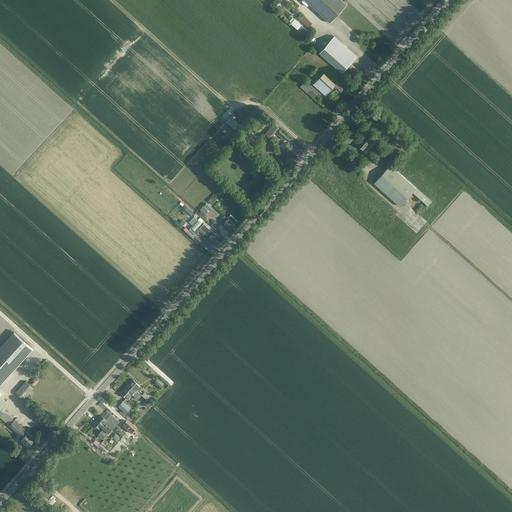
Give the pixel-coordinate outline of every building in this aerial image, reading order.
[(282,8),(286,3),(283,0),(280,0),(274,7),(281,12),(284,9),(282,8)] [(346,4),(341,0),(304,0),(329,23),(346,4)] [(308,27),(312,23),(301,13),(297,17),(308,27)] [(299,31),(304,27),(294,18),(294,19),(292,17),(289,21),(291,23),(290,23),(299,31)] [(342,72),(344,70),(351,76),(357,69),(350,63),(357,55),(334,36),(319,52),(342,72)] [(340,94),(345,88),(339,82),(337,84),(324,73),(313,84),(326,96),(333,88),(340,94)] [(314,99),(314,98),(317,95),(304,82),(300,86),(314,99)] [(259,108),(252,116),(255,119),(258,115),(261,118),(265,114),(259,108)] [(241,125),(231,116),(226,122),(236,131),(241,125)] [(299,150),(293,145),(295,143),(280,129),(281,129),(279,127),(279,128),(273,123),(264,133),(270,138),(276,131),(277,132),(276,133),(284,141),(285,139),(288,142),(282,148),(292,157),(299,150)] [(229,130),(228,129),(221,137),(226,141),(232,133),(230,132),(231,131),(229,129),(229,130)] [(246,143),(253,134),(250,131),(242,140),(246,143)] [(358,144),(364,150),(372,141),(374,143),(377,140),(371,135),(369,137),(366,135),(362,138),(363,139),(358,144)] [(401,205),(413,192),(416,189),(390,165),(375,182),(401,205)] [(416,188),(416,189),(413,192),(428,205),(432,201),(416,188)] [(213,195),(208,201),(211,205),(217,199),(213,195)] [(209,211),(212,208),(206,203),(203,206),(209,211)] [(205,215),(208,211),(202,206),(199,209),(205,215)] [(192,213),(186,207),(186,208),(185,207),(183,209),(184,210),(182,212),(185,214),(186,213),(187,215),(188,214),(190,216),(192,213)] [(230,215),(227,219),(225,217),(223,219),(224,221),(223,222),(231,229),(235,224),(234,224),(237,221),(230,215)] [(198,243),(201,240),(196,235),(197,234),(194,232),(195,231),(194,230),(203,220),(200,217),(197,220),(194,216),(189,222),(193,225),(186,232),(198,243)] [(213,222),(210,225),(215,229),(217,227),(216,226),(219,224),(215,220),(214,220),(213,219),(211,221),(213,222)] [(208,236),(209,236),(214,241),(218,237),(213,232),(203,223),(199,228),(198,227),(194,232),(197,234),(201,230),(208,236)] [(0,384),(32,348),(13,332),(0,346),(0,384)] [(133,380),(129,385),(137,392),(141,387),(133,380)] [(160,389),(164,386),(157,380),(154,383),(160,389)] [(26,381),(16,392),(23,398),(33,388),(26,381)] [(137,392),(129,385),(125,389),(131,394),(135,398),(139,393),(137,392)] [(131,394),(125,389),(121,393),(127,399),(131,394)] [(14,420),(3,410),(9,404),(0,396),(0,413),(11,424),(9,426),(20,436),(18,438),(28,446),(35,438),(27,432),(25,430),(14,420)] [(126,413),(131,408),(123,400),(118,406),(126,413)] [(101,416),(94,424),(93,424),(99,429),(101,428),(108,434),(119,422),(111,415),(107,419),(108,420),(107,421),(101,416)] [(127,420),(122,425),(131,433),(135,428),(127,420)]
